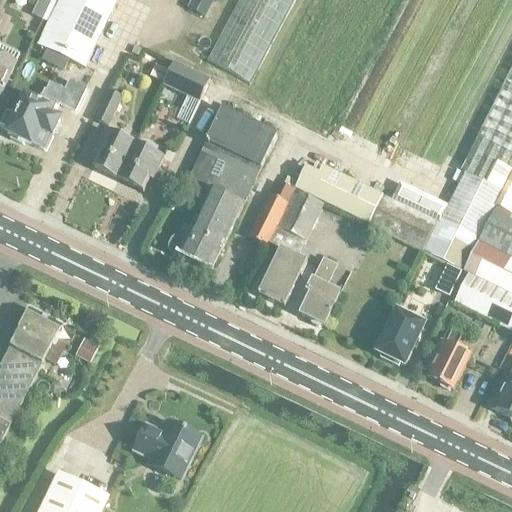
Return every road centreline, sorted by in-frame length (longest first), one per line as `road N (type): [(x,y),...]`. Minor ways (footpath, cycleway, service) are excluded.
road 1 (secondary): [(511,475),(0,229)]
road 2 (unknown): [(119,268),(219,82),(230,76),(307,116)]
road 3 (unknown): [(207,310),(307,116)]
road 4 (unknown): [(307,116),(445,188)]
